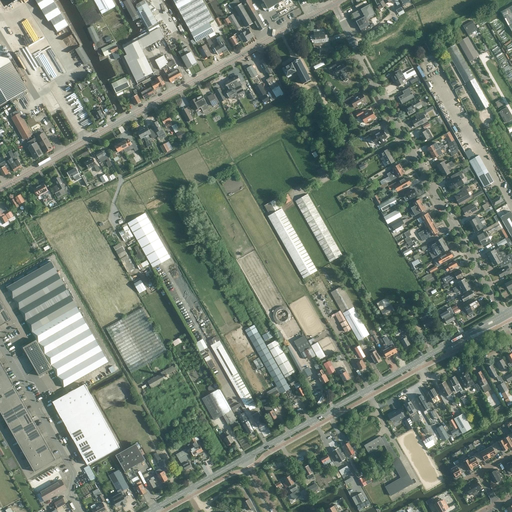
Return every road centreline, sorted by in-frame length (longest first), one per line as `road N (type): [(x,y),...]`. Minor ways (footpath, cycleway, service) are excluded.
road 1 (unclassified): [(0,189),(315,14)]
road 2 (residential): [(501,313),(334,4)]
road 3 (track): [(147,286),(110,219),(121,180),(96,135)]
road 4 (tertiary): [(245,458),(367,390)]
road 5 (unknown): [(60,82),(69,61),(37,12),(23,6),(0,22)]
